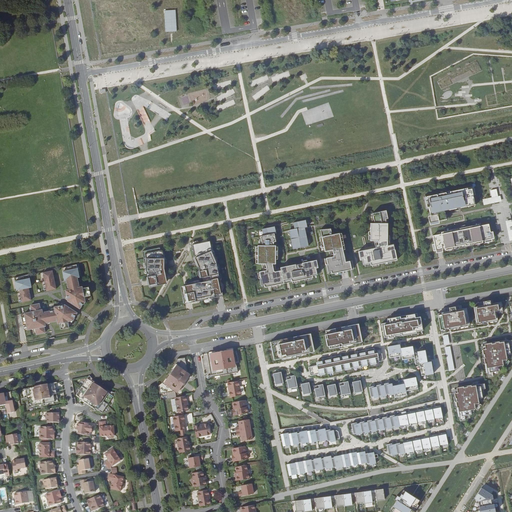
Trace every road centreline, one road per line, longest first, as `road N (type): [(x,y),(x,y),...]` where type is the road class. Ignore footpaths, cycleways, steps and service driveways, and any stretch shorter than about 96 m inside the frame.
road 1 (tertiary): [(80,73),(496,0)]
road 2 (secondary): [(511,269),(254,322)]
road 3 (tertiary): [(118,286),(80,73)]
road 4 (residential): [(288,493),(254,322)]
road 5 (residential): [(193,347),(203,397),(221,423),(226,506)]
